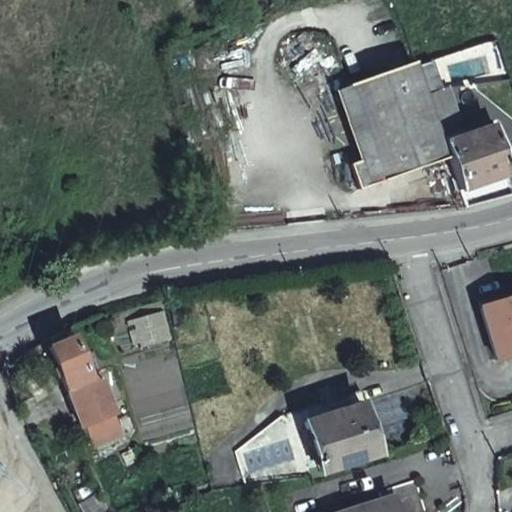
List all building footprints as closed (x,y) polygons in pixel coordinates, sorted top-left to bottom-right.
[(412,61),(346,84),(371,157),(347,165),(356,189),(447,158),(412,61)] [(434,115),(462,190),(508,173),(489,126),(451,140),(445,125),(459,120),(455,107),(434,115)] [(511,297),(475,308),(492,360),(511,354),(511,297)] [(163,311),(126,319),(133,348),(169,339),(163,311)] [(115,440),(71,339),(47,349),(64,390),(76,386),(82,404),(72,408),(80,426),(84,424),(94,448),(115,440)] [(76,386),(64,390),(72,408),(82,404),(76,386)] [(376,453),(355,388),(279,412),(297,469),(316,463),(319,471),(376,453)] [(394,511),(390,496),(338,511),(394,511)]
